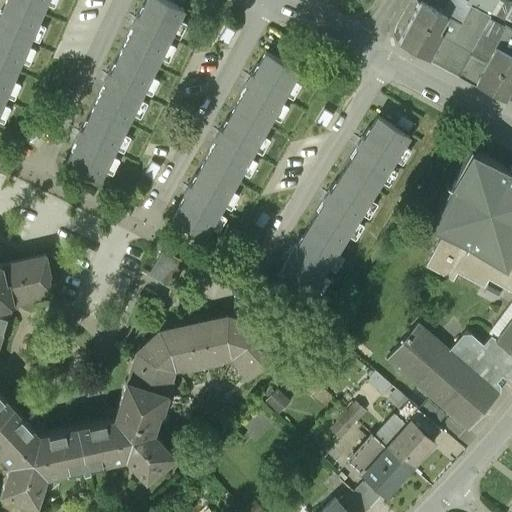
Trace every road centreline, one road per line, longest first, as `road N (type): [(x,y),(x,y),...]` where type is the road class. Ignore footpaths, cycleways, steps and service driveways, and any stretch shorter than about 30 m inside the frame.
road 1 (residential): [(146,219),(246,269),(261,268),(386,63)]
road 2 (residential): [(146,219),(268,2)]
road 3 (residential): [(45,169),(124,0)]
road 4 (residential): [(386,63),(511,131)]
